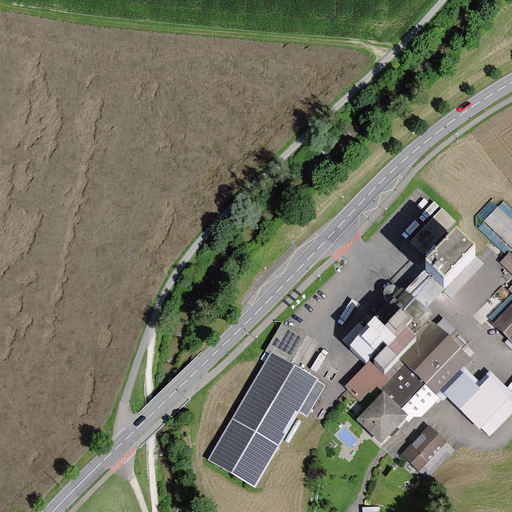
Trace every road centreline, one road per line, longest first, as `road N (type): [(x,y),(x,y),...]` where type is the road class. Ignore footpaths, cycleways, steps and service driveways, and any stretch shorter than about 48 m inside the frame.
road 1 (track): [(149,511),(121,443),(123,407),(168,283),(195,245),(444,0)]
road 2 (primary): [(54,511),(402,163),(511,81)]
road 3 (track): [(0,7),(122,29),(349,45),(385,57)]
road 4 (track): [(148,507),(151,325)]
road 5 (unknown): [(380,266),(336,320),(316,368)]
